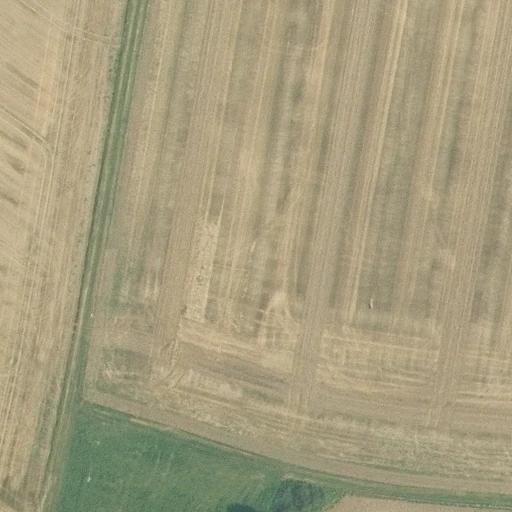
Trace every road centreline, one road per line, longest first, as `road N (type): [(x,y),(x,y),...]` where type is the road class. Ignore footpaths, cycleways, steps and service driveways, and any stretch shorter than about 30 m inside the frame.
road 1 (track): [(136,0),(47,511)]
road 2 (track): [(69,401),(329,486),(511,503)]
